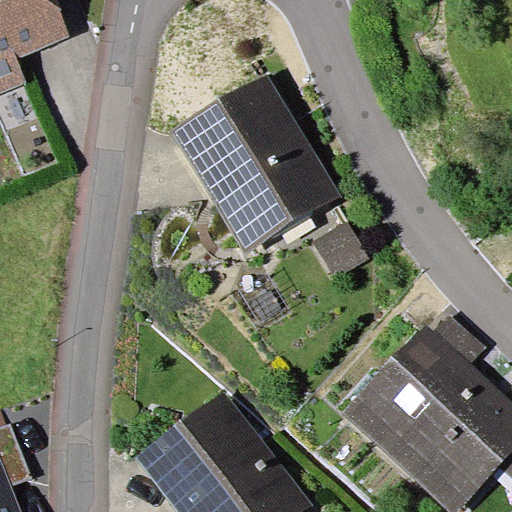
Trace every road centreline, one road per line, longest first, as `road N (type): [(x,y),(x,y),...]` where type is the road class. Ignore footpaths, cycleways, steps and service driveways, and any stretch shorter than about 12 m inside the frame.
road 1 (residential): [(85,511),(96,280),(139,0)]
road 2 (residential): [(292,0),(391,202),(511,321)]
